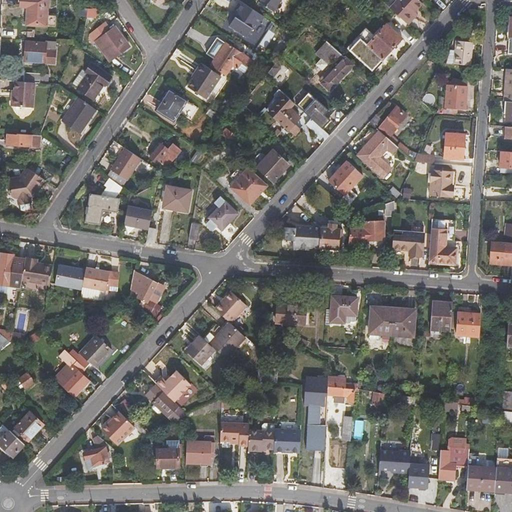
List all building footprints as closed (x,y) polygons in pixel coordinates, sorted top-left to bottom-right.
[(25,26),(44,27),(46,0),(18,0),(18,7),(26,8),(25,26)] [(261,0),(260,2),(273,11),(280,0),(261,0)] [(417,0),(397,0),(389,9),(405,23),(414,12),(422,4),(417,0)] [(264,16),(243,2),(237,10),(240,12),(237,17),(236,16),(230,25),(247,37),(253,28),(255,29),(264,16)] [(87,8),(86,19),(93,18),(96,15),(96,8),(87,8)] [(414,12),(405,23),(407,25),(417,15),(414,12)] [(386,24),(366,45),(382,60),(402,38),(386,24)] [(112,65),(131,52),(114,29),(109,33),(104,26),(87,38),(94,48),(97,45),(112,65)] [(455,39),(455,49),(454,62),(470,64),(472,41),(455,39)] [(23,40),(22,64),(52,66),(54,42),(23,40)] [(328,41),(316,54),(322,59),(315,66),(321,72),(333,60),(339,65),(321,84),(330,93),(355,66),(346,58),(344,59),(338,54),(340,52),(328,41)] [(226,42),(211,65),(212,66),(211,67),(222,75),(223,73),(225,75),(233,65),(238,69),(242,64),(249,68),(254,61),(226,42)] [(110,78),(89,64),(83,72),(87,75),(84,78),(79,74),(72,84),(78,87),(76,89),(91,99),(101,85),(104,87),(110,78)] [(193,80),(188,88),(205,99),(222,75),(211,67),(209,70),(201,64),(195,72),(198,74),(193,80)] [(274,64),(268,72),(273,77),(279,70),(274,64)] [(22,72),(21,82),(34,83),(46,83),(47,74),(22,72)] [(268,72),(264,77),(269,82),(273,77),(268,72)] [(467,79),(455,78),(454,84),(446,84),(444,106),(455,107),(464,108),(467,79)] [(11,98),(10,104),(13,108),(33,109),(34,83),(21,82),(14,82),(14,92),(14,97),(11,98)] [(170,91),(157,109),(173,121),(178,114),(189,121),(197,110),(170,91)] [(268,114),(287,131),(293,126),(298,119),(289,110),(294,105),(284,96),(268,114)] [(60,122),(78,134),(94,110),(76,97),(60,122)] [(384,118),(378,112),(371,119),(379,126),(404,149),(415,159),(419,151),(419,150),(411,146),(393,129),(407,114),(397,104),(384,118)] [(317,110),(309,118),(322,130),(330,122),(317,110)] [(218,120),(214,124),(219,129),(223,123),(218,120)] [(287,131),(293,137),(299,132),(293,126),(287,131)] [(404,149),(379,126),(357,149),(386,176),(393,167),(381,155),(390,145),(399,153),(404,149)] [(469,133),(447,132),(445,157),(463,158),(465,138),(469,138),(469,133)] [(6,136),(6,147),(34,148),(35,137),(17,136),(17,137),(6,136)] [(158,141),(146,155),(150,157),(160,143),(158,141)] [(160,143),(150,157),(158,164),(161,162),(168,169),(182,152),(173,145),(169,150),(160,143)] [(125,149),(111,170),(126,181),(140,159),(125,149)] [(511,150),(501,150),(500,166),(511,166),(511,150)] [(271,151),(255,169),(271,184),(282,173),(279,170),(285,164),(271,151)] [(436,152),(419,151),(415,159),(435,161),(436,152)] [(363,173),(348,159),(330,178),(345,192),(363,173)] [(450,162),(435,161),(434,167),(432,167),(430,193),(451,194),(452,168),(450,168),(450,162)] [(183,169),(181,177),(178,176),(177,183),(186,185),(187,181),(197,183),(199,171),(183,169)] [(28,170),(17,188),(6,188),(5,201),(15,203),(21,199),(21,205),(32,206),(32,198),(35,199),(46,182),(39,177),(28,170)] [(39,177),(46,182),(49,184),(53,178),(43,170),(39,177)] [(246,170),(229,189),(248,206),(265,188),(246,170)] [(89,196),(87,208),(84,208),(83,216),(85,217),(84,225),(99,227),(101,213),(116,215),(119,201),(112,200),(119,187),(108,180),(104,186),(106,189),(99,198),(89,196)] [(166,189),(162,209),(185,213),(189,193),(166,189)] [(396,214),(395,198),(385,202),(386,214),(396,214)] [(217,208),(207,219),(209,221),(205,225),(211,230),(216,228),(221,231),(236,215),(218,199),(213,205),(217,208)] [(127,207),(124,227),(147,231),(148,229),(151,211),(127,207)] [(430,255),(430,258),(459,260),(461,238),(456,238),(458,221),(433,219),(433,221),(454,222),(453,241),(458,242),(456,257),(430,255)] [(322,225),(317,220),(312,225),(297,224),(297,226),(287,226),(286,238),(296,239),(295,247),(310,248),(311,246),(320,247),(320,246),(322,225)] [(322,225),(320,246),(342,248),(344,227),(338,226),(338,221),(331,220),(330,225),(322,225)] [(385,221),(366,221),(366,228),(351,228),(350,243),(361,243),(366,239),(385,239),(385,221)] [(433,221),(430,255),(456,257),(458,242),(453,241),(454,222),(433,221)] [(191,226),(189,241),(197,243),(199,227),(191,226)] [(147,231),(145,243),(153,245),(155,230),(148,229),(147,231)] [(396,231),(394,248),(411,249),(410,254),(423,255),(425,233),(396,231)] [(492,261),(511,262),(511,242),(494,241),(492,261)] [(0,255),(0,286),(20,290),(22,281),(25,262),(11,259),(11,257),(0,255)] [(25,262),(22,281),(49,286),(52,266),(35,263),(35,262),(26,260),(25,262)] [(58,267),(55,285),(81,290),(81,288),(84,272),(58,267)] [(117,274),(85,269),(84,272),(81,288),(105,291),(106,284),(108,284),(108,287),(115,288),(117,274)] [(134,272),(131,290),(141,298),(141,300),(142,301),(150,307),(147,311),(151,313),(150,315),(156,320),(162,310),(158,307),(151,302),(158,290),(160,287),(134,272)] [(234,289),(217,307),(231,320),(232,321),(249,303),(234,289)] [(158,290),(151,302),(158,307),(165,295),(158,290)] [(333,295),(332,306),(331,320),(346,321),(347,313),(357,314),(358,297),(333,295)] [(451,329),(453,301),(432,299),(430,327),(451,329)] [(276,322),(301,323),(303,305),(288,304),(288,305),(277,305),(276,322)] [(392,333),(394,308),(373,306),(371,332),(392,333)] [(415,310),(394,308),(392,333),(413,335),(415,310)] [(480,336),(482,312),(471,311),(459,310),(457,334),(480,336)] [(217,347),(227,356),(247,334),(232,321),(231,320),(217,335),(211,341),(217,347)] [(212,330),(206,336),(211,341),(217,335),(212,330)] [(13,332),(10,344),(13,344),(23,339),(23,334),(13,332)] [(206,336),(202,333),(193,342),(195,344),(190,350),(203,362),(217,347),(211,341),(206,336)] [(0,351),(10,344),(0,335),(0,351)] [(92,352),(82,363),(88,369),(95,362),(97,364),(107,352),(95,341),(89,349),(92,352)] [(76,342),(68,351),(73,357),(82,347),(76,342)] [(59,357),(70,368),(76,362),(64,351),(59,357)] [(164,376),(158,382),(174,397),(176,399),(192,382),(178,369),(173,375),(168,379),(167,378),(164,376)] [(77,371),(62,387),(74,398),(88,382),(77,371)] [(262,371),(261,379),(279,381),(279,373),(262,371)] [(18,380),(24,389),(33,382),(26,374),(18,380)] [(162,374),(156,380),(158,382),(164,376),(162,374)] [(349,379),(331,377),(330,382),(330,387),(356,390),(360,390),(360,386),(349,385),(349,379)] [(330,387),(330,382),(325,382),(325,387),(322,386),(322,384),(308,383),(308,384),(307,404),(326,406),(327,392),(330,392),(330,387)] [(163,408),(176,421),(185,416),(191,414),(176,399),(174,397),(172,398),(156,383),(147,393),(154,400),(156,398),(165,406),(163,408)] [(330,392),(330,395),(337,396),(337,402),(345,403),(346,397),(349,398),(349,404),(355,404),(356,390),(330,387),(330,392)] [(384,393),(372,392),(371,404),(383,405),(384,393)] [(511,392),(503,392),(502,406),(511,407),(511,392)] [(415,405),(416,397),(400,395),(400,403),(415,405)] [(474,409),(474,403),(455,401),(455,408),(474,409)] [(136,425),(122,410),(121,410),(104,426),(118,442),(136,425)] [(29,413),(12,431),(19,437),(21,435),(28,441),(43,426),(29,413)] [(344,441),(351,442),(351,440),(353,419),(354,418),(347,417),(344,441)] [(353,419),(351,440),(366,442),(368,421),(353,419)] [(223,421),(222,439),(233,440),(242,441),(242,444),(242,445),(251,445),(252,428),(252,423),(223,421)] [(276,426),(276,422),(266,421),(264,423),(263,429),(276,430),(276,426)] [(275,447),(275,448),(301,450),(302,430),(302,428),(276,426),(276,430),(275,447)] [(251,445),(250,449),(265,450),(265,447),(269,447),(275,447),(276,430),(263,429),(252,428),(251,445)] [(9,431),(0,441),(0,445),(12,457),(24,445),(9,431)] [(97,447),(84,450),(88,468),(92,467),(92,463),(110,460),(110,456),(112,455),(111,450),(108,450),(107,445),(105,445),(104,437),(98,433),(94,436),(97,447)] [(169,446),(159,447),(159,466),(180,466),(180,446),(180,438),(169,438),(169,446)] [(185,439),(186,461),(211,460),(211,452),(211,439),(185,439)] [(442,448),(439,477),(455,478),(456,464),(469,465),(471,447),(450,445),(450,449),(442,448)] [(379,470),(382,470),(398,471),(398,473),(410,474),(410,462),(411,451),(398,450),(398,451),(381,450),(379,470)] [(312,472),(325,473),(327,453),(313,452),(312,472)] [(511,457),(498,456),(497,467),(495,490),(511,491),(511,457)] [(410,474),(409,484),(428,486),(430,464),(410,462),(410,474)] [(495,490),(497,467),(471,465),(469,487),(495,490)]
